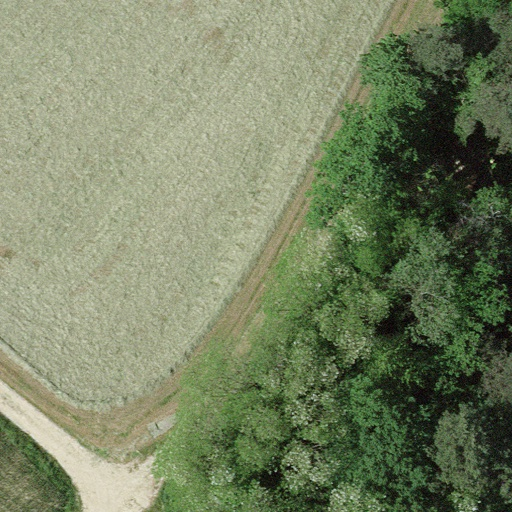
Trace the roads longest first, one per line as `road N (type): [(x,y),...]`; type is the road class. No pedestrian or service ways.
road 1 (track): [(136,511),(170,482),(428,0)]
road 2 (track): [(0,338),(170,482)]
